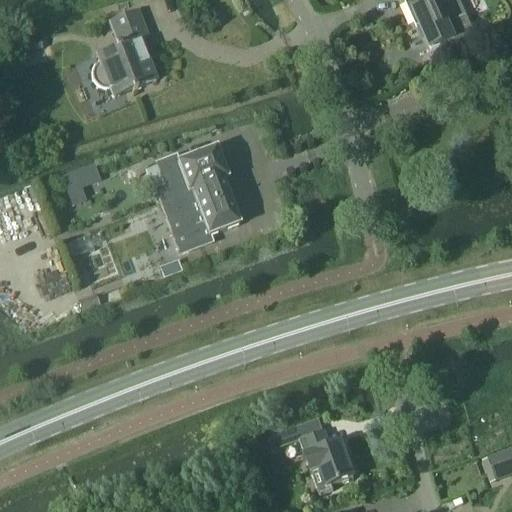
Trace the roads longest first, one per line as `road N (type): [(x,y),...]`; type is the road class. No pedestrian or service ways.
road 1 (secondary): [(511,277),(204,363),(7,440)]
road 2 (unclassified): [(372,237),(347,130),(294,0)]
road 3 (unclassified): [(432,511),(400,392)]
